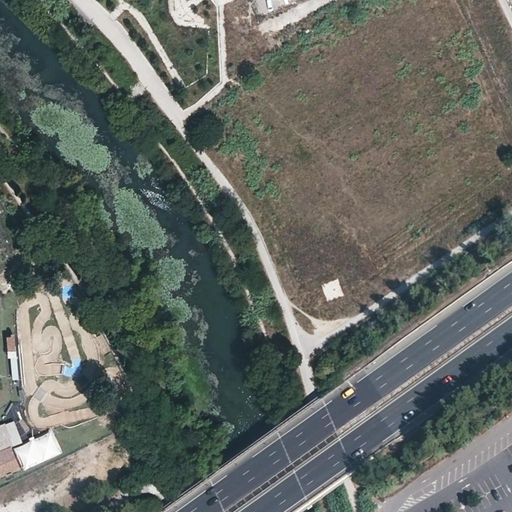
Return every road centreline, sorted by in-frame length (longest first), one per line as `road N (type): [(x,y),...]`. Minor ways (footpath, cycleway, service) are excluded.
road 1 (motorway): [(511,284),(189,511)]
road 2 (motorway): [(258,511),(511,330)]
